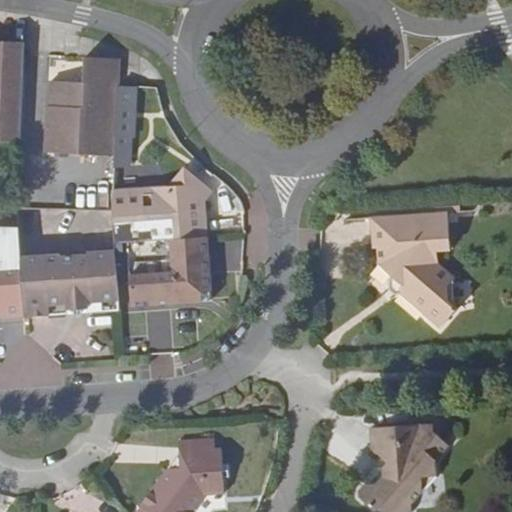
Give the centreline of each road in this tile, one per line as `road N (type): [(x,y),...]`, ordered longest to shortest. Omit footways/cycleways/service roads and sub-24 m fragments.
road 1 (secondary): [(0,1),(147,33),(172,52),(204,100)]
road 2 (residential): [(249,356),(300,386),(299,435),(277,511)]
road 3 (residential): [(103,399),(196,389),(249,356)]
road 4 (secondary): [(379,102),(402,74),(437,52),(499,27)]
road 5 (residential): [(0,475),(50,471),(88,433),(103,399)]
road 6 (secondary): [(499,27),(404,24),(369,8)]
road 7 (residential): [(249,356),(272,319),(284,239)]
